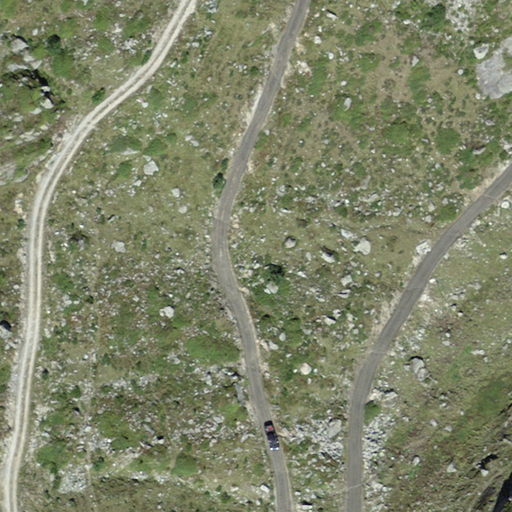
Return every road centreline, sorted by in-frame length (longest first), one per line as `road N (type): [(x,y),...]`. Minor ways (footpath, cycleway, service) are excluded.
road 1 (track): [(189,0),(165,46),(82,130),(40,201),(13,511)]
road 2 (track): [(318,0),(283,105),(232,207),(226,251),(257,330),(285,460),(283,511)]
road 3 (track): [(511,168),(463,218),(405,304),(358,404),(347,511)]
